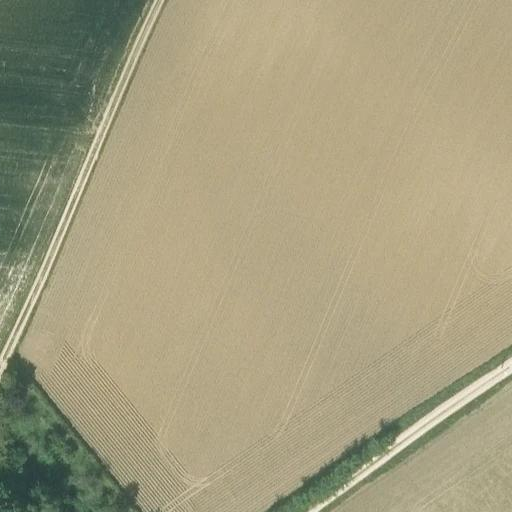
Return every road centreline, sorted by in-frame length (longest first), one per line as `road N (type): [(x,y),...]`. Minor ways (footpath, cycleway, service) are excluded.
road 1 (track): [(158,0),(0,364)]
road 2 (track): [(309,511),(511,366)]
